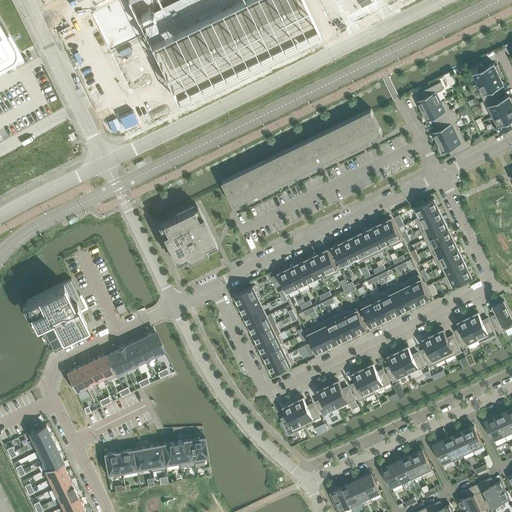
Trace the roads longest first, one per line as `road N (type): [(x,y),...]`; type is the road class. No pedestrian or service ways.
road 1 (residential): [(213,285),(260,385),(276,389),(490,283),(442,176)]
road 2 (unclassified): [(104,162),(445,0)]
road 3 (residential): [(213,285),(442,176)]
road 4 (residential): [(309,484),(248,426),(175,303)]
road 5 (residential): [(309,484),(511,388)]
road 6 (residential): [(74,440),(49,393),(54,371),(175,303)]
road 7 (unclassified): [(104,162),(22,0)]
road 8 (residential): [(175,303),(104,162)]
